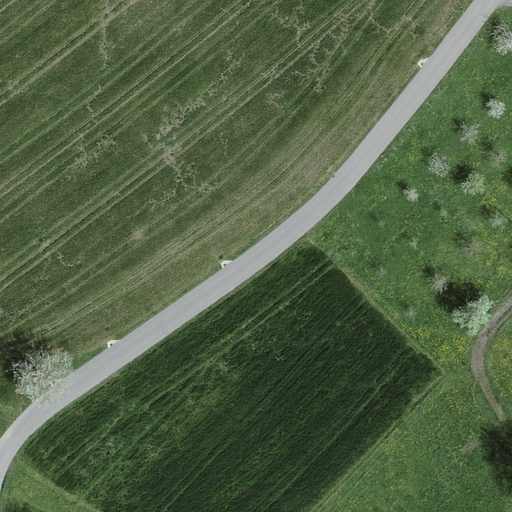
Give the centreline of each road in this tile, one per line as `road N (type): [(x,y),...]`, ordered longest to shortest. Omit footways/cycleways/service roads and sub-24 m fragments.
road 1 (tertiary): [(487,0),(329,195),(251,261),(39,411),(0,458)]
road 2 (track): [(511,306),(477,352),(478,374),(511,422)]
